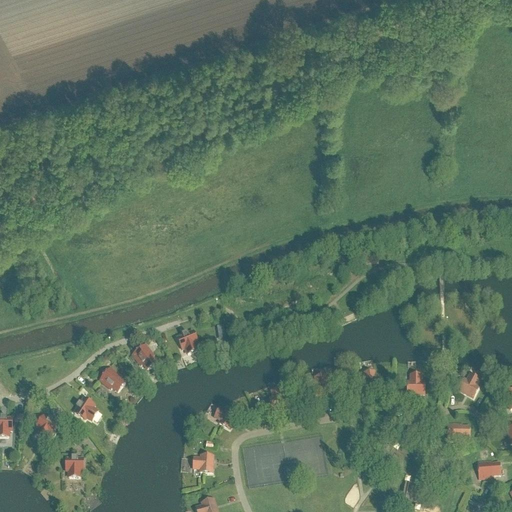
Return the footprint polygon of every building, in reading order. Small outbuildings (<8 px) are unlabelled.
[(197,349),(199,348),(194,335),(178,341),(183,354),(186,353),(188,359),(199,355),(197,349)] [(149,375),(159,367),(154,361),(155,359),(147,348),(132,359),(141,370),(143,368),(149,375)] [(120,397),(128,387),(121,382),(122,380),(111,371),(100,385),(111,394),(113,392),(120,397)] [(376,381),(374,374),(364,376),(365,383),(362,383),(364,395),(381,392),(379,380),(376,381)] [(421,385),(421,377),(410,377),(410,384),(407,384),(407,397),(424,397),(425,385),(421,385)] [(476,389),(480,382),(470,377),(467,383),(464,382),(458,393),(473,401),(479,390),(476,389)] [(327,385),(326,378),(315,380),(316,387),(313,387),(315,400),(332,397),(330,385),(327,385)] [(284,399),(283,392),(272,394),(273,401),(270,401),(271,413),(288,411),(287,399),(284,399)] [(94,412),(95,410),(83,402),(75,417),(87,424),(88,422),(94,425),(100,415),(94,412)] [(227,414),(221,410),(215,420),(221,423),(219,426),(230,432),(239,418),(228,411),(227,414)] [(10,435),(12,435),(12,421),(0,420),(0,441),(10,442),(10,435)] [(50,439),(52,441),(59,428),(44,420),(37,432),(39,433),(36,439),(46,445),(50,439)] [(469,441),(469,429),(462,429),(462,427),(448,427),(448,443),(462,443),(462,441),(469,441)] [(213,476),(214,459),(201,458),(201,461),(194,461),(193,472),(200,472),(200,475),(213,476)] [(70,476),(69,482),(82,483),(82,476),(84,476),(85,462),(84,462),(78,462),(72,462),(68,462),(67,476),(70,476)] [(492,466),(492,464),(478,465),(479,481),(493,480),(493,478),(500,477),(499,466),(492,466)] [(343,505),(353,511),(364,494),(355,487),(343,505)] [(216,511),(214,502),(202,505),(203,508),(196,510),(196,511),(216,511)]
